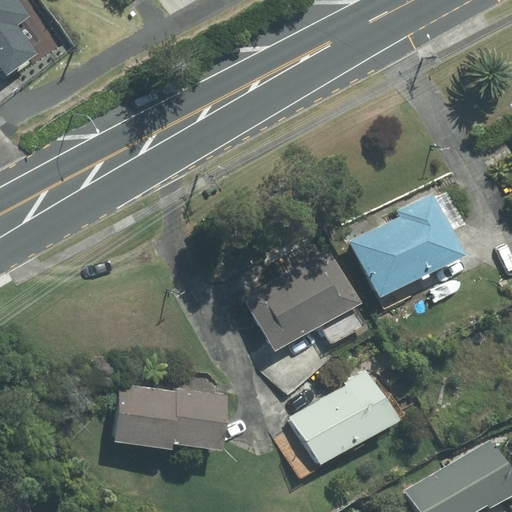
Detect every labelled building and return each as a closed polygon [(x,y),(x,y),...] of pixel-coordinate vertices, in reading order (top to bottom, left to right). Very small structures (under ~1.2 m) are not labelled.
[(0,0),(0,66),(7,76),(37,53),(19,26),(29,16),(19,0),(0,0)] [(461,248),(429,190),(390,210),(391,216),(350,238),(380,292),(461,248)] [(356,301),(323,253),(239,293),(265,345),(356,301)] [(389,419),(359,370),(284,414),(313,463),(389,419)] [(223,394),(115,382),(109,440),(217,452),(223,394)] [(511,481),(487,438),(401,487),(415,511),(470,511),(511,488),(511,481)]
